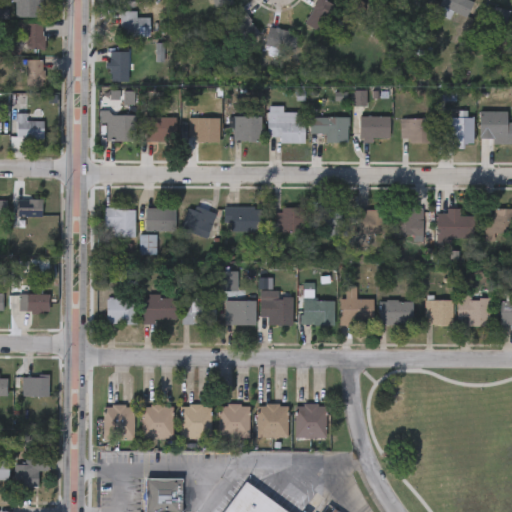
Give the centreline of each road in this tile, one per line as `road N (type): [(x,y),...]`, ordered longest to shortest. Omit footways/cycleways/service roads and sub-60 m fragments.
road 1 (secondary): [(74,511),(77,0)]
road 2 (residential): [(0,171),(511,173)]
road 3 (residential): [(74,355),(511,361)]
road 4 (residential): [(350,357),(356,446),(386,511)]
